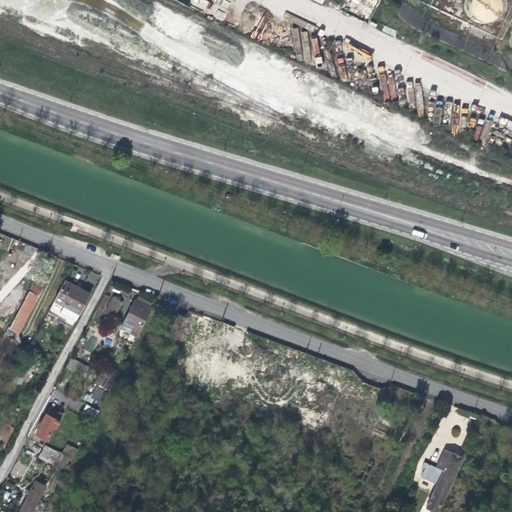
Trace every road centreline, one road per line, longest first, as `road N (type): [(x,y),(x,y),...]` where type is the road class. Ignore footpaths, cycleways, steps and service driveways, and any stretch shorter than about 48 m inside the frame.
road 1 (tertiary): [(0,94),(511,254)]
road 2 (residential): [(109,264),(511,411)]
road 3 (residential): [(0,476),(109,264)]
road 4 (track): [(372,386),(366,397),(333,406),(217,368)]
